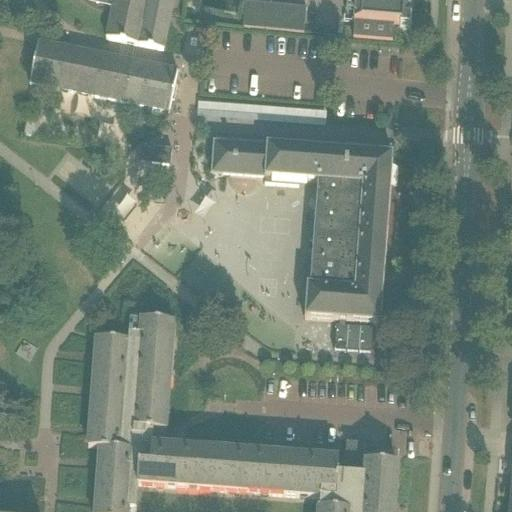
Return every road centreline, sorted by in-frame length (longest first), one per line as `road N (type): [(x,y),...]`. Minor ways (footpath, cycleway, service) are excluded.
road 1 (residential): [(457,362),(471,0)]
road 2 (residential): [(455,426),(266,411)]
